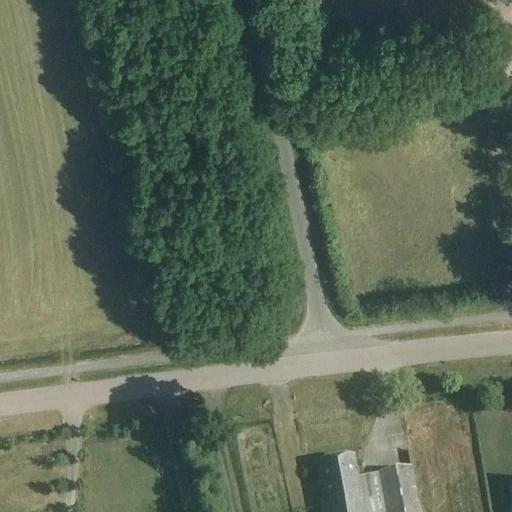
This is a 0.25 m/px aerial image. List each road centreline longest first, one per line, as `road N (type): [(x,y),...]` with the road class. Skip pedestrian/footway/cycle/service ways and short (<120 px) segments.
road 1 (unclassified): [(326,364),(249,0)]
road 2 (tertiary): [(0,406),(326,364)]
road 3 (tertiary): [(326,364),(511,343)]
road 4 (track): [(187,511),(167,384)]
